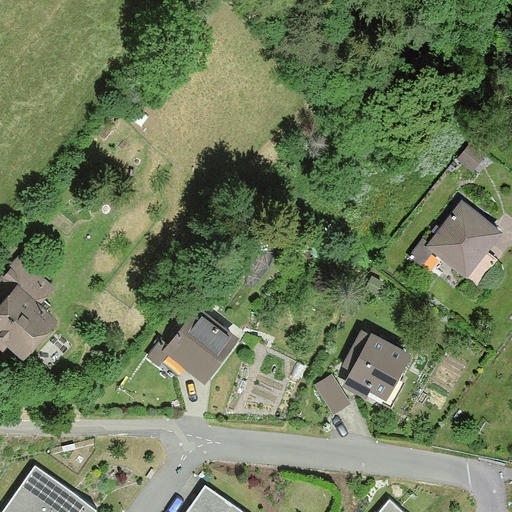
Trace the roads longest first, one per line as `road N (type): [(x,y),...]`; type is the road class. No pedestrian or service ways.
road 1 (residential): [(487,511),(492,489),(472,470),(190,434)]
road 2 (residential): [(190,434),(0,423)]
